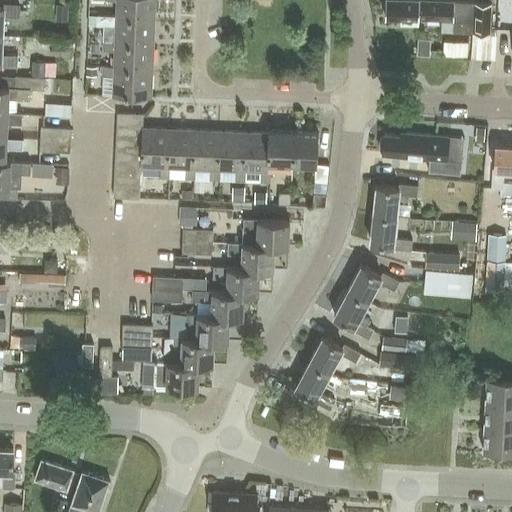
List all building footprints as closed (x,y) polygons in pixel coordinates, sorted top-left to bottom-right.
[(154,21),(154,0),(116,0),(116,15),(116,20),(154,21)] [(474,23),(475,2),(443,2),(443,1),(423,0),(388,0),(388,18),(402,19),(402,23),(420,24),(420,19),(442,20),(442,18),(453,19),(453,32),(474,32),(474,23)] [(475,2),(474,23),(474,32),(489,33),(490,3),(475,2)] [(68,5),(57,4),(56,20),(68,21),(68,5)] [(0,7),(0,34),(3,35),(3,16),(19,16),(19,6),(3,5),(3,7),(0,7)] [(116,20),(116,15),(89,14),(88,24),(115,25),(115,41),(115,44),(153,46),(154,21),(116,20)] [(0,34),(0,62),(1,63),(0,65),(17,66),(17,55),(2,54),(3,35),(0,34)] [(115,44),(115,41),(104,40),(103,50),(114,51),(113,65),(113,70),(151,71),(153,46),(115,44)] [(443,41),(443,55),(467,56),(468,41),(443,41)] [(90,42),(90,50),(99,51),(100,43),(90,42)] [(32,60),(31,75),(44,76),(45,61),(32,60)] [(113,70),(113,65),(102,65),(102,75),(113,76),(112,95),(150,97),(151,71),(113,70)] [(86,66),(86,75),(97,75),(97,67),(86,66)] [(0,111),(7,112),(8,98),(30,99),(31,88),(44,88),(44,77),(14,76),(13,87),(0,86),(0,111)] [(0,111),(0,135),(6,136),(6,123),(19,123),(20,113),(7,112),(0,111)] [(142,126),(143,113),(117,112),(116,124),(142,126)] [(142,137),(142,126),(116,124),(116,136),(142,137)] [(70,139),(70,126),(41,125),(40,138),(70,139)] [(167,166),(169,127),(142,126),(142,137),(141,162),(141,165),(159,166),(159,177),(169,177),(170,166),(167,166)] [(477,126),(475,140),(485,140),(486,127),(477,126)] [(192,167),(194,128),(169,127),(167,166),(170,166),(185,167),(185,178),(194,178),(195,167),(192,167)] [(219,129),(194,128),(192,167),(195,167),(210,168),(209,179),(219,179),(219,169),(217,168),(219,129)] [(293,163),(294,129),(269,128),(269,132),(267,161),(293,163)] [(242,170),(244,131),(219,129),(217,168),(219,169),(235,169),(235,180),(245,181),(245,170),(242,170)] [(294,129),(293,163),(317,164),(318,130),(294,129)] [(267,171),(267,161),(269,132),(244,131),(242,170),(245,170),(260,171),(259,182),(270,182),(270,171),(267,171)] [(380,138),(379,148),(382,152),(382,153),(430,158),(429,172),(461,175),(462,161),(447,159),(449,136),(406,132),(405,135),(384,133),(384,134),(380,138)] [(141,150),(142,137),(116,136),(115,149),(141,150)] [(69,151),(70,139),(40,138),(40,150),(69,151)] [(492,170),(491,187),(503,187),(503,181),(504,170),(511,170),(511,145),(496,145),(494,170),(492,170)] [(141,162),(141,150),(115,149),(114,161),(141,162)] [(0,160),(0,197),(16,198),(17,187),(22,187),(23,172),(32,172),(32,162),(5,161),(0,160)] [(141,165),(141,162),(114,161),(114,172),(140,173),(141,165)] [(313,192),(312,205),(324,206),(325,193),(327,193),(329,165),(315,164),(313,192)] [(55,166),(55,183),(68,184),(68,167),(55,166)] [(140,185),(140,173),(114,172),(113,184),(140,185)] [(425,177),(424,185),(436,186),(437,179),(425,177)] [(503,187),(502,194),(511,194),(511,181),(503,181),(503,187)] [(139,197),(140,185),(113,184),(113,196),(139,197)] [(377,185),(374,214),(397,216),(400,194),(418,196),(419,186),(400,184),(400,187),(377,185)] [(244,201),(245,187),(233,187),(232,200),(244,201)] [(182,189),(182,198),(192,198),(192,190),(182,189)] [(255,191),(254,202),(266,202),(266,191),(255,191)] [(289,204),(290,191),(278,191),(277,203),(289,204)] [(181,208),(180,223),(197,224),(197,208),(181,208)] [(374,214),(370,242),(394,245),(393,248),(412,250),(413,239),(395,237),(397,216),(374,214)] [(288,244),(289,220),(244,218),(243,228),(257,229),(256,243),(288,244)] [(476,221),(453,219),(451,236),(475,238),(476,221)] [(182,239),(212,241),(213,229),(183,228),(182,239)] [(488,259),(506,260),(507,234),(490,233),(488,259)] [(212,253),(212,241),(182,239),(182,252),(212,253)] [(0,250),(8,251),(8,240),(0,240),(0,250)] [(274,268),(275,244),(243,242),(228,242),(227,254),(243,254),(242,267),(274,268)] [(460,253),(427,251),(426,266),(459,268),(460,253)] [(189,256),(183,256),(175,256),(175,264),(189,264),(189,256)] [(44,259),(44,272),(56,272),(57,260),(44,259)] [(504,287),(506,260),(488,259),(487,286),(504,287)] [(362,264),(349,290),(369,301),(379,282),(396,290),(401,280),(385,272),(383,275),(362,264)] [(259,292),(260,268),(212,265),(212,277),(226,277),(226,290),(244,291),(259,292)] [(426,269),(425,281),(447,282),(448,271),(426,269)] [(65,285),(66,274),(20,272),(20,283),(65,285)] [(183,277),(181,276),(152,275),(152,287),(183,289),(183,277)] [(197,277),(196,289),(206,289),(207,278),(197,277)] [(182,301),(183,289),(152,287),(151,300),(182,301)] [(244,291),(226,290),(212,290),(206,289),(196,289),(192,289),(192,300),(211,301),(211,314),(229,315),(243,316),(244,291)] [(349,290),(336,316),(356,327),(355,330),(371,338),(376,329),(368,325),(371,318),(363,313),(369,301),(349,290)] [(211,314),(188,314),(186,314),(186,323),(197,324),(196,338),(214,339),(228,339),(229,315),(211,314)] [(122,335),(152,336),(152,325),(122,324),(122,335)] [(384,334),(382,348),(406,351),(408,337),(384,334)] [(151,348),(152,336),(122,335),(122,346),(151,348)] [(310,361),(312,362),(330,372),(340,353),(356,361),(362,351),(345,343),(344,346),(323,335),(310,361)] [(19,336),(18,348),(35,349),(35,336),(19,336)] [(214,339),(196,338),(182,337),(181,362),(198,363),(213,363),(214,339)] [(408,338),(406,351),(416,352),(417,340),(408,338)] [(92,365),(93,345),(83,344),(82,365),(92,365)] [(111,375),(113,347),(100,346),(98,392),(117,393),(118,375),(111,375)] [(414,353),(382,349),(380,364),(404,367),(413,368),(414,353)] [(77,357),(57,356),(56,377),(76,377),(77,357)] [(181,362),(166,361),(157,361),(155,362),(154,383),(156,385),(197,387),(198,363),(181,362)] [(330,372),(312,362),(310,361),(296,387),(317,398),(315,401),(332,410),(337,401),(320,392),(330,372)] [(511,380),(489,379),(487,403),(511,404),(511,380)] [(143,388),(142,394),(153,394),(154,383),(142,382),(142,388),(143,388)] [(391,384),(389,398),(407,400),(408,386),(391,384)] [(511,404),(487,403),(486,428),(511,428),(511,404)] [(391,406),(389,420),(398,422),(400,407),(391,406)] [(511,428),(486,428),(485,452),(511,453),(511,428)] [(0,448),(0,471),(3,472),(3,487),(13,487),(14,472),(11,472),(12,449),(0,448)] [(66,490),(73,469),(39,458),(32,478),(66,490)] [(81,470),(70,503),(96,511),(98,511),(109,480),(81,470)] [(256,511),(258,494),(213,492),(211,511),(256,511)] [(65,501),(53,497),(50,505),(61,509),(65,501)] [(21,511),(22,507),(22,503),(6,503),(5,511),(21,511)] [(96,511),(70,503),(66,511),(96,511)] [(269,511),(328,511),(329,507),(270,503),(269,511)]
